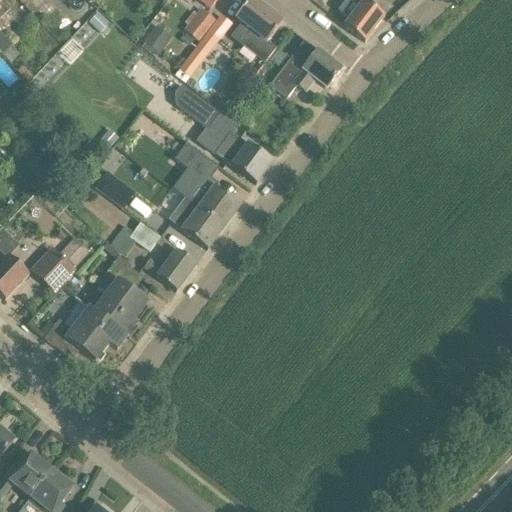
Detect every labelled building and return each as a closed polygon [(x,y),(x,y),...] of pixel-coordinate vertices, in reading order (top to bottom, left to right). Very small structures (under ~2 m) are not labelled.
[(5,0),(0,0),(0,19),(0,20),(10,12),(2,3),(5,0)] [(194,0),(200,5),(201,3),(211,10),(218,1),(215,0),(194,0)] [(385,21),(364,5),(368,0),(350,0),(338,15),(349,24),(344,30),(365,46),(385,21)] [(268,46),(283,27),(251,2),(236,22),(241,26),(231,38),(266,66),(277,53),(268,46)] [(200,13),(184,34),(199,46),(215,25),(200,13)] [(98,15),(89,25),(100,35),(109,26),(98,15)] [(230,27),(220,19),(194,52),(204,59),(230,27)] [(159,57),(172,40),(157,28),(144,44),(145,45),(159,56),(159,57)] [(12,48),(0,35),(0,54),(2,57),(12,48)] [(314,83),(327,93),(342,73),(318,55),(303,44),(268,90),(285,102),(297,88),(305,94),(314,83)] [(19,56),(12,48),(2,57),(10,65),(19,56)] [(0,76),(9,87),(19,79),(0,57),(0,76)] [(189,80),(179,73),(175,78),(185,85),(189,80)] [(227,85),(212,104),(225,115),(240,95),(227,85)] [(219,116),(201,102),(186,121),(205,136),(219,116)] [(133,148),(145,129),(134,123),(122,141),(133,148)] [(215,157),(256,188),(272,166),(232,135),(215,157)] [(204,163),(189,151),(179,165),(194,176),(204,163)] [(123,211),(133,196),(108,177),(97,191),(123,211)] [(214,190),(213,191),(200,181),(193,190),(206,200),(198,211),(224,231),(240,209),(214,190)] [(176,213),(169,223),(182,234),(207,253),(224,231),(198,211),(184,201),(176,213)] [(130,239),(149,254),(158,242),(140,226),(130,239)] [(8,260),(19,248),(6,236),(0,243),(0,299),(5,304),(28,279),(8,260)] [(74,241),(60,256),(76,271),(91,256),(74,241)] [(74,273),(51,252),(31,274),(54,295),(74,273)] [(196,268),(177,253),(162,272),(150,263),(144,271),(176,295),(196,268)] [(148,306),(129,291),(128,290),(138,277),(130,271),(131,269),(118,259),(100,283),(110,291),(103,299),(96,294),(88,305),(127,339),(137,326),(134,324),(148,306)] [(127,339),(88,305),(86,308),(89,311),(72,333),(59,322),(54,329),(47,339),(44,342),(67,360),(75,350),(95,366),(109,347),(117,353),(127,339)] [(47,339),(54,329),(48,324),(41,334),(47,339)] [(0,460),(13,444),(0,433),(0,475),(5,469),(0,465),(0,460)] [(30,501),(51,473),(30,457),(17,474),(13,470),(4,481),(4,482),(0,487),(0,502),(12,487),(30,501)] [(61,507),(73,491),(51,473),(30,501),(21,511),(61,511),(64,509),(61,507)]
